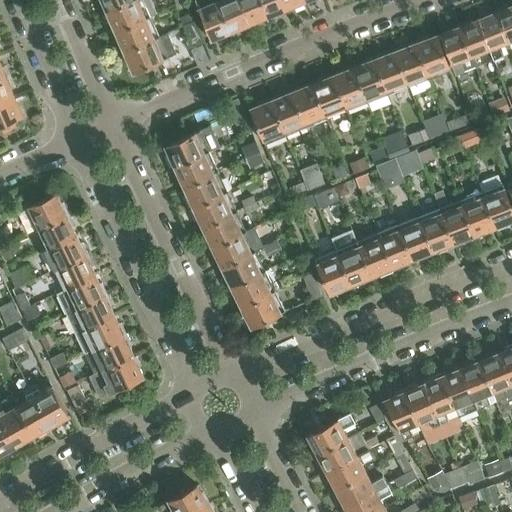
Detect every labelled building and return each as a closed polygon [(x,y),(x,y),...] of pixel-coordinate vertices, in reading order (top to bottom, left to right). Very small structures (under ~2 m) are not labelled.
[(108,10),(131,0),(101,0),(101,1),(104,8),(107,9),(108,10)] [(116,31),(150,16),(157,13),(151,0),(131,0),(108,10),(108,11),(106,14),(109,21),(113,23),(116,31)] [(218,0),(196,0),(211,38),(218,35),(220,37),(231,33),(218,0)] [(242,26),(249,23),(239,0),(218,0),(231,33),(241,29),(242,26)] [(239,0),(249,23),(255,21),(258,23),(268,19),(260,0),(239,0)] [(260,0),(268,19),(279,15),(280,12),(285,9),(281,0),(260,0)] [(281,0),(285,9),(292,7),(295,8),(305,4),(303,0),(281,0)] [(508,5),(497,10),(509,41),(511,39),(511,6),(509,8),(508,5)] [(500,44),(509,41),(497,10),(487,14),(487,17),(480,20),(494,58),(504,54),(500,44)] [(181,19),(184,26),(195,21),(192,14),(181,19)] [(125,51),(159,36),(150,16),(116,31),(120,39),(118,41),(121,48),(124,49),(125,51)] [(471,20),(460,24),(476,65),(494,58),(480,20),(472,23),(471,20)] [(204,42),(195,21),(184,26),(193,47),(204,42)] [(456,73),(476,65),(460,24),(449,29),(450,31),(441,35),(456,73)] [(168,58),(159,36),(125,51),(126,53),(124,55),(127,62),(130,63),(134,72),(168,58)] [(418,44),(417,44),(430,78),(450,70),(438,37),(431,39),(430,36),(417,42),(418,44)] [(396,50),(410,86),(430,78),(417,44),(410,47),(409,45),(396,50)] [(376,60),(389,94),(410,86),(396,50),(382,55),(383,58),(376,60)] [(368,61),(355,66),(368,102),(389,94),(376,60),(369,63),(368,61)] [(335,77),(348,110),(358,106),(368,102),(355,66),(339,72),(341,75),(335,77)] [(8,76),(0,79),(0,104),(15,98),(10,87),(12,85),(8,76)] [(327,77),(312,83),(327,118),(338,115),(348,110),(335,77),(328,80),(327,77)] [(293,93),(307,126),(327,118),(312,83),(300,88),(301,90),(293,93)] [(286,93),(271,99),(286,135),(307,126),(293,93),(287,96),(286,93)] [(15,98),(0,104),(0,130),(24,120),(15,98)] [(265,143),(286,135),(271,99),(258,104),(259,106),(252,109),(265,143)] [(495,114),(509,109),(506,99),(491,105),(495,114)] [(491,119),(486,107),(471,113),(476,125),(491,119)] [(450,131),(469,124),(467,116),(448,123),(450,131)] [(430,139),(444,134),(440,123),(426,128),(430,139)] [(174,167),(209,151),(200,130),(166,146),(170,153),(167,154),(174,167)] [(414,145),(429,139),(426,132),(412,138),(414,145)] [(449,148),(461,144),(458,136),(446,141),(449,148)] [(246,158),(260,151),(256,142),(242,149),(246,158)] [(389,155),(385,146),(372,151),(375,160),(389,155)] [(422,163),(437,157),(433,146),(418,152),(422,163)] [(185,186),(218,171),(209,151),(174,167),(180,181),(182,180),(185,186)] [(265,160),(260,151),(246,158),(250,167),(265,160)] [(397,161),(402,172),(413,167),(409,156),(397,161)] [(354,171),(368,166),(364,157),(351,162),(354,171)] [(488,166),(492,178),(499,175),(495,163),(488,166)] [(334,169),(339,179),(350,175),(345,164),(334,169)] [(377,169),(381,180),(391,176),(386,165),(377,169)] [(192,207),(227,191),(218,171),(185,186),(188,193),(186,194),(192,207)] [(319,172),(305,178),(309,188),(323,183),(319,172)] [(367,173),(356,178),(360,187),(371,183),(367,173)] [(303,182),(289,188),(292,195),(306,189),(303,182)] [(344,182),(336,186),(339,195),(348,191),(344,182)] [(511,205),(503,183),(482,191),(495,225),(497,225),(498,227),(511,222),(510,220),(511,218),(511,205)] [(476,236),(461,199),(449,204),(443,189),(435,193),(440,207),(454,242),(462,239),(463,241),(476,236)] [(322,190),(313,194),(317,203),(326,199),(322,190)] [(203,226),(237,211),(227,191),(192,207),(198,220),(200,219),(203,226)] [(495,225),(482,191),(461,199),(476,236),(489,230),(489,228),(495,225)] [(37,228),(69,213),(64,202),(61,201),(57,192),(22,208),(26,217),(30,215),(37,228)] [(317,203),(313,194),(299,199),(303,208),(317,203)] [(253,196),(243,201),(245,207),(256,202),(253,196)] [(259,208),(256,202),(245,207),(248,213),(259,208)] [(454,242),(440,207),(419,215),(434,252),(449,246),(448,244),(454,242)] [(211,247),(245,230),(237,211),(203,226),(206,232),(205,233),(211,247)] [(69,213),(37,228),(46,248),(77,234),(73,225),(74,223),(69,213)] [(434,252),(419,215),(399,224),(413,258),(421,255),(421,257),(434,252)] [(413,258),(399,224),(378,232),(393,269),(407,263),(407,261),(413,258)] [(222,266),(255,250),(245,230),(211,247),(217,260),(218,259),(222,266)] [(273,232),(260,239),(263,246),(277,240),(273,232)] [(393,269),(378,232),(358,241),(372,275),(380,272),(380,274),(393,269)] [(77,234),(46,248),(55,268),(88,253),(83,242),(80,241),(77,234)] [(280,246),(277,240),(263,246),(266,252),(280,246)] [(372,275),(358,241),(336,249),(352,286),(366,280),(365,277),(372,275)] [(0,247),(0,251),(4,262),(13,258),(6,244),(0,247)] [(352,286),(336,249),(315,258),(330,293),(337,289),(338,292),(352,286)] [(230,287),(265,270),(255,250),(222,266),(225,273),(224,274),(230,287)] [(88,253),(55,268),(65,288),(95,274),(91,265),(92,262),(88,253)] [(9,273),(16,287),(24,284),(18,270),(9,273)] [(241,306),(275,290),(265,270),(230,287),(237,300),(238,300),(241,306)] [(312,271),(303,276),(313,296),(321,292),(312,271)] [(65,288),(56,292),(65,312),(107,293),(102,283),(99,282),(95,274),(65,288)] [(291,275),(279,280),(282,286),(294,280),(291,275)] [(285,310),(275,290),(241,306),(242,308),(241,308),(247,320),(249,320),(252,327),(285,310)] [(22,310),(31,306),(25,293),(16,297),(22,310)] [(107,293),(65,312),(75,332),(114,314),(110,306),(111,302),(107,293)] [(20,318),(16,309),(3,316),(7,325),(20,318)] [(114,314),(75,332),(84,352),(93,348),(126,333),(121,324),(118,322),(114,314)] [(2,338),(8,350),(30,339),(23,327),(2,338)] [(40,336),(45,347),(56,342),(51,331),(40,336)] [(126,333),(93,348),(103,368),(135,353),(135,352),(133,352),(129,344),(130,342),(126,333)] [(507,349),(500,352),(511,384),(511,344),(508,346),(507,349)] [(490,353),(480,357),(492,385),(498,401),(511,394),(511,384),(500,352),(492,355),(490,353)] [(109,382),(105,383),(95,388),(99,397),(109,392),(144,376),(139,365),(140,363),(135,353),(103,368),(109,382)] [(492,385),(480,357),(470,361),(468,364),(462,367),(479,408),(498,401),(492,385)] [(452,368),(442,372),(456,406),(460,416),(471,411),(479,408),(462,367),(455,370),(452,368)] [(59,377),(64,387),(81,379),(76,369),(59,377)] [(460,416),(456,406),(442,372),(432,376),(431,380),(425,382),(442,424),(449,420),(460,416)] [(405,388),(419,422),(423,431),(442,424),(425,382),(417,385),(415,384),(405,388)] [(30,387),(52,424),(56,421),(60,422),(67,417),(67,415),(70,414),(52,385),(41,391),(36,383),(30,387)] [(67,388),(77,410),(88,405),(78,384),(67,388)] [(46,427),(52,424),(30,387),(24,390),(29,398),(17,405),(34,434),(36,433),(38,434),(46,429),(46,427)] [(409,425),(419,422),(405,388),(396,391),(394,395),(384,399),(406,438),(413,435),(409,425)] [(377,401),(369,405),(377,420),(384,415),(377,401)] [(34,434),(17,405),(7,411),(2,403),(0,404),(0,414),(17,444),(22,441),(25,442),(31,438),(32,435),(34,434)] [(310,443),(316,454),(348,437),(343,427),(354,421),(350,413),(324,426),(323,426),(318,428),(317,430),(308,435),(312,442),(310,443)] [(12,447),(17,444),(0,414),(0,453),(1,453),(4,454),(11,450),(12,447)] [(327,471),(369,448),(380,443),(375,434),(353,446),(348,437),(316,454),(323,466),(324,466),(327,471)] [(404,452),(395,435),(388,438),(396,456),(404,452)] [(328,478),(335,490),(368,472),(363,462),(374,456),(369,448),(327,471),(330,477),(328,478)] [(404,452),(396,456),(406,472),(413,469),(404,452)] [(499,463),(487,467),(491,476),(502,472),(499,463)] [(399,486),(417,476),(413,469),(406,472),(395,479),(399,486)] [(482,470),(470,475),(473,483),(485,478),(482,470)] [(444,471),(428,480),(433,489),(437,492),(444,492),(453,488),(444,471)] [(368,472),(335,490),(341,502),(343,501),(346,507),(388,483),(384,474),(373,481),(368,472)] [(465,475),(453,479),(456,486),(468,482),(465,475)] [(347,511),(375,511),(386,506),(382,497),(393,491),(388,483),(346,507),(349,511),(347,511)] [(479,499),(498,493),(495,484),(476,490),(479,499)] [(164,511),(172,508),(174,511),(193,511),(209,504),(203,492),(201,492),(197,485),(188,490),(186,488),(179,492),(179,494),(151,509),(152,511),(164,511)] [(477,503),(474,491),(459,497),(463,508),(477,503)] [(389,511),(386,506),(375,511),(416,511),(419,511),(415,503),(398,511),(389,511)]
